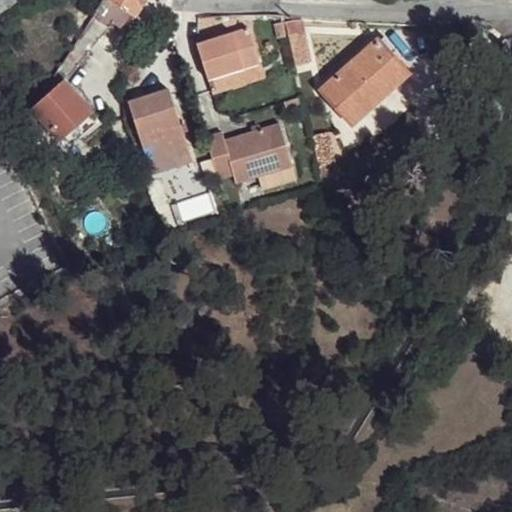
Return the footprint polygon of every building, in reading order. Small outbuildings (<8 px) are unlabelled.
[(13,0),(0,0),(0,10),(14,0),(13,0)] [(107,0),(106,2),(134,16),(143,0),(107,0)] [(106,2),(30,105),(63,79),(85,47),(88,50),(109,21),(124,30),(134,16),(106,2)] [(287,25),(298,64),(312,60),(301,21),(287,25)] [(246,26),(196,42),(207,79),(258,62),(246,26)] [(376,38),(320,87),(346,117),(387,83),(392,89),(408,75),(376,38)] [(63,79),(30,105),(60,140),(93,112),(63,79)] [(168,89),(129,104),(152,168),(192,153),(168,89)] [(218,130),(206,135),(219,179),(233,177),(236,185),(260,179),(293,170),(280,123),(222,140),(218,130)] [(192,153),(152,168),(154,175),(195,161),(192,153)] [(293,170),(260,179),(264,191),(297,182),(293,170)]
